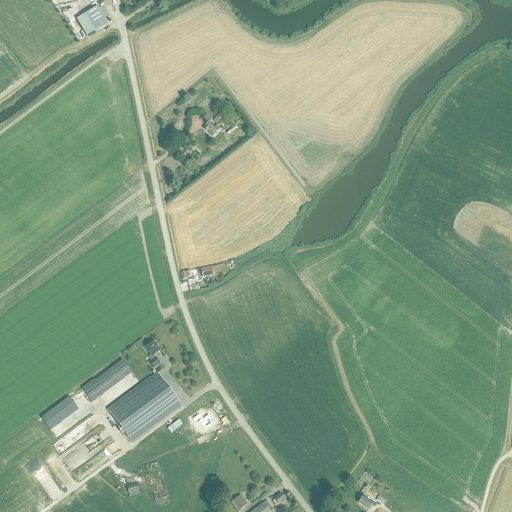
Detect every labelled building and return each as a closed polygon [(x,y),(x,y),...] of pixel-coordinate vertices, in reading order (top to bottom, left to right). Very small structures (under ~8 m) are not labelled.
[(98,7),(76,19),(86,36),(108,24),(98,7)] [(207,132),(212,137),(221,128),(217,125),(215,127),(209,121),(212,119),(207,113),(201,119),(206,125),(205,126),(203,129),(207,132)] [(226,133),(229,136),(239,127),(236,124),(226,133)] [(213,272),(212,267),(201,270),(202,273),(202,275),(203,277),(209,276),(214,275),(213,272)] [(194,270),(190,271),(181,273),(183,283),(188,281),(188,280),(195,278),(194,270)] [(160,350),(153,341),(145,347),(151,355),(148,357),(151,361),(150,362),(154,368),(160,363),(156,358),(154,355),(160,350)] [(82,391),(91,403),(131,373),(122,361),(82,391)] [(157,373),(108,410),(131,442),(181,404),(157,373)] [(50,430),(77,410),(68,397),(41,418),(50,430)] [(205,429),(214,422),(209,415),(203,419),(199,414),(192,419),(196,425),(199,423),(204,429),(205,429)] [(167,497),(158,463),(146,466),(155,500),(167,497)] [(126,487),(129,497),(140,494),(137,484),(126,487)] [(358,503),(368,510),(374,502),(363,495),(370,486),(366,484),(360,493),(363,495),(358,503)] [(282,504),(286,500),(281,494),(272,502),(275,506),(281,502),(282,504)] [(231,503),(237,511),(247,505),(241,496),(231,503)] [(271,511),(273,510),(266,501),(251,511),(271,511)]
